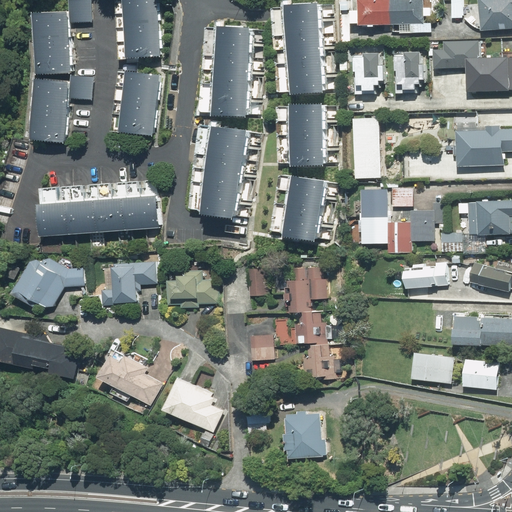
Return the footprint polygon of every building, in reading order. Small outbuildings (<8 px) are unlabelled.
[(72,0),(73,10),(40,11),(43,77),(78,76),(76,22),(95,21),(93,0),(72,0)] [(163,0),(128,0),(132,60),(166,58),(163,0)] [(425,0),(361,0),(361,11),(355,11),(356,27),(411,25),(411,34),(437,33),(437,24),(427,24),(426,17),(434,17),(434,7),(426,7),(425,0)] [(464,0),(446,0),(446,1),(454,1),(453,20),(463,20),(464,0)] [(479,0),(469,0),(469,13),(479,14),(479,0)] [(511,0),(481,0),(483,32),(511,30),(511,0)] [(323,4),(291,7),(299,95),(331,92),(323,4)] [(257,28),(226,26),(220,114),(251,117),(257,28)] [(484,41),(447,41),(447,49),(437,49),(437,68),(470,68),(470,59),(484,59),(484,41)] [(385,54),(359,56),(361,86),(367,85),(367,91),(380,90),(380,86),(384,86),(384,81),(389,81),(388,63),(385,63),(385,54)] [(428,54),(398,55),(399,87),(407,86),(407,91),(419,91),(419,85),(425,85),(425,81),(429,81),(428,54)] [(470,59),(470,68),(470,93),(511,92),(511,58),(484,59),(470,59)] [(167,78),(132,74),(125,132),(161,136),(167,78)] [(75,82),(44,78),(36,140),(71,144),(76,99),(91,101),(94,79),(76,76),(75,82)] [(300,168),(331,167),(329,101),(298,103),(300,168)] [(384,119),(358,120),(360,179),(385,179),(384,119)] [(489,130),(460,131),(461,165),(508,164),(507,151),(511,151),(511,129),(505,130),(505,126),(489,126),(489,130)] [(254,131),(221,127),(209,213),(242,217),(254,131)] [(159,180),(44,187),(47,235),(162,228),(159,180)] [(329,184),(299,181),(293,233),(323,236),(329,184)] [(416,188),(394,188),(394,206),(415,206),(416,188)] [(392,190),(366,190),(366,245),(392,245),(392,253),(415,253),(415,241),(439,242),(439,210),(414,209),(414,222),(391,222),(392,190)] [(511,200),(472,203),(472,215),(464,215),(465,228),(470,228),(471,236),(511,233),(511,200)] [(467,232),(443,233),(444,254),(468,253),(467,232)] [(36,257),(14,293),(41,309),(44,305),(55,311),(69,287),(89,286),(88,267),(71,268),(50,255),(46,262),(36,257)] [(408,268),(410,287),(451,284),(449,262),(438,263),(439,266),(428,267),(428,264),(418,265),(418,267),(408,268)] [(159,263),(116,264),(117,287),(105,288),(105,303),(118,303),(118,306),(140,305),(140,292),(144,292),(144,285),(160,284),(159,263)] [(511,272),(477,263),(472,282),(511,291),(511,272)] [(318,357),(304,358),(306,377),(319,377),(319,381),(339,380),(339,373),(343,372),(342,356),(333,356),(332,340),(335,339),(334,325),(330,326),(330,323),(325,323),(325,314),(320,315),(319,301),(331,300),(329,279),(326,279),(325,265),(248,270),(250,296),(268,295),(267,285),(277,285),(277,293),(289,292),(289,288),(295,288),(296,296),(288,296),(288,301),(296,301),(296,307),(292,308),(292,312),(309,311),(310,322),(296,323),(298,343),(322,341),(322,344),(317,345),(318,357)] [(183,281),(170,281),(171,305),(183,305),(183,307),(203,307),(203,303),(222,302),(221,279),(207,279),(206,269),(187,270),(187,278),(183,278),(183,281)] [(457,317),(456,346),(511,348),(511,318),(485,318),(485,323),(480,322),(480,318),(457,317)] [(287,319),(277,319),(277,343),(295,343),(295,329),(287,329),(287,319)] [(56,338),(1,327),(0,329),(0,361),(18,366),(19,358),(57,366),(55,374),(81,380),(88,350),(55,343),(56,338)] [(276,359),(274,335),(253,337),(255,361),(276,359)] [(459,359),(415,352),(410,381),(454,388),(459,359)] [(116,356),(104,377),(153,405),(166,383),(148,373),(152,366),(129,353),(124,361),(116,356)] [(503,361),(469,357),(466,386),(500,389),(503,361)] [(215,393),(181,377),(166,409),(206,428),(199,442),(211,448),(229,411),(216,405),(219,398),(214,396),(215,393)] [(250,410),(252,433),(272,432),(271,409),(250,410)] [(327,439),(324,413),(289,417),(291,432),(284,433),(286,450),(289,450),(290,459),(331,455),(329,439),(327,439)]
